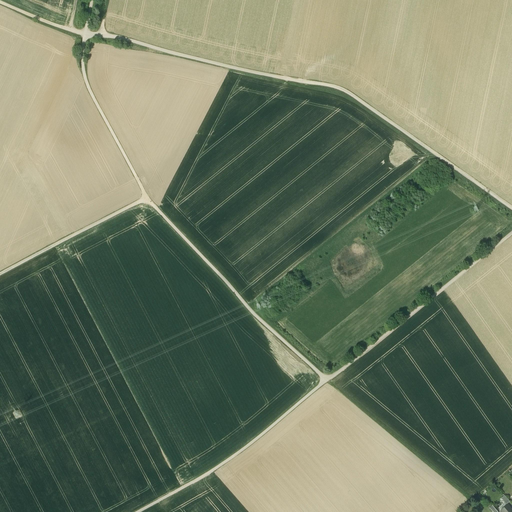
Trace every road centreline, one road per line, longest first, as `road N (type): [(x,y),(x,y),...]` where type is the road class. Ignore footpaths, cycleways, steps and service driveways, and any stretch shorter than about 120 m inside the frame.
road 1 (track): [(84,34),(336,86),(511,207)]
road 2 (track): [(137,511),(235,454),(511,231)]
road 3 (track): [(91,0),(81,61),(95,102),(146,196),(223,277)]
road 4 (track): [(146,196),(0,274)]
road 5 (track): [(325,379),(223,277)]
